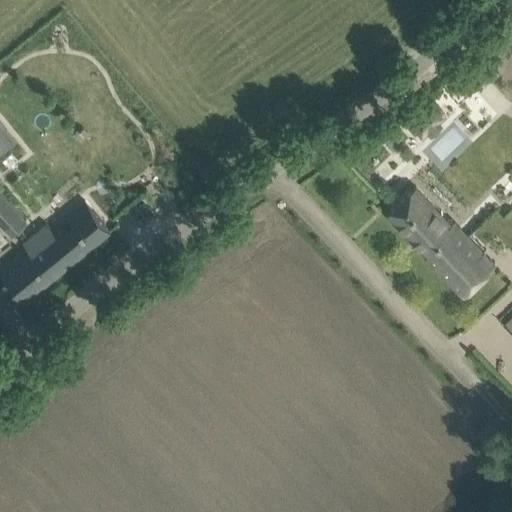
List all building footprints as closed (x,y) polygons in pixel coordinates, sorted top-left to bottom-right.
[(437,101),(408,122),(422,142),(451,122),(437,101)] [(0,152),(15,140),(0,121),(0,152)] [(441,159),(467,137),(455,124),(430,146),(441,159)] [(416,186),(387,213),(464,294),(495,264),(460,226),(457,229),(416,186)] [(27,220),(0,191),(0,220),(12,234),(27,220)] [(38,229),(34,233),(28,238),(39,252),(35,256),(53,278),(63,269),(110,231),(97,215),(85,200),(66,216),(74,225),(58,237),(51,228),(43,235),(38,229)] [(25,301),(53,278),(35,256),(39,252),(28,238),(23,242),(28,247),(0,270),(8,281),(0,287),(15,306),(24,299),(25,301)]
